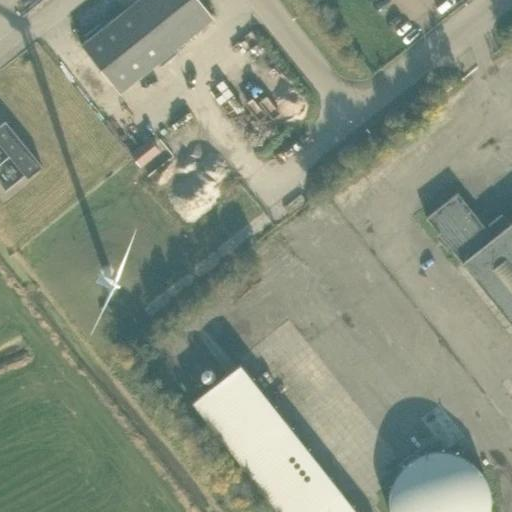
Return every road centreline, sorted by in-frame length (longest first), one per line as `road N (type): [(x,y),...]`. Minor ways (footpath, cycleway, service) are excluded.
road 1 (unclassified): [(350,121),(503,0)]
road 2 (unclassified): [(350,121),(253,0)]
road 3 (unclassified): [(266,214),(274,182),(350,121)]
